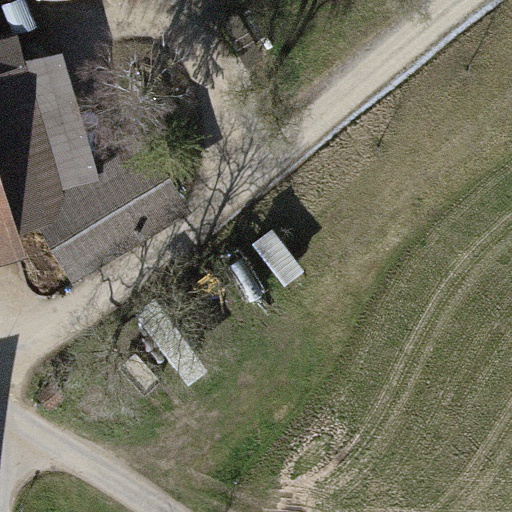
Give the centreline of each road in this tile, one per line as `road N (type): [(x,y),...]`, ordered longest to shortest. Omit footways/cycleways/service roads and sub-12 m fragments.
road 1 (track): [(0,375),(13,340),(203,222),(469,0)]
road 2 (residential): [(163,511),(0,405)]
